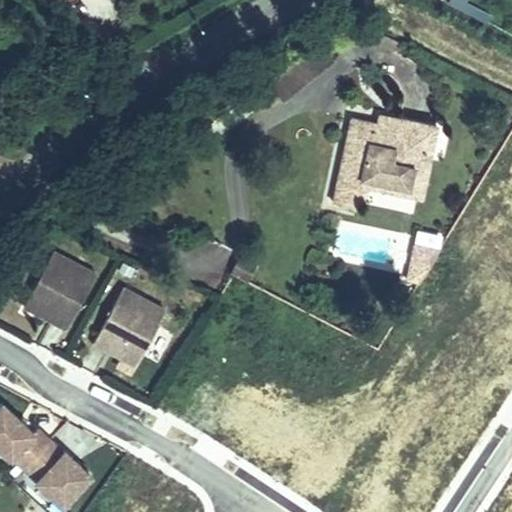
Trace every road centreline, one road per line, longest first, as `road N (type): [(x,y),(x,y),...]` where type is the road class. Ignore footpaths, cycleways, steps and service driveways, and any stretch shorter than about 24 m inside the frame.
road 1 (unknown): [(336,78),(214,238),(182,263),(150,254),(39,147)]
road 2 (residential): [(251,0),(89,107),(0,179)]
road 3 (residential): [(0,348),(245,499)]
